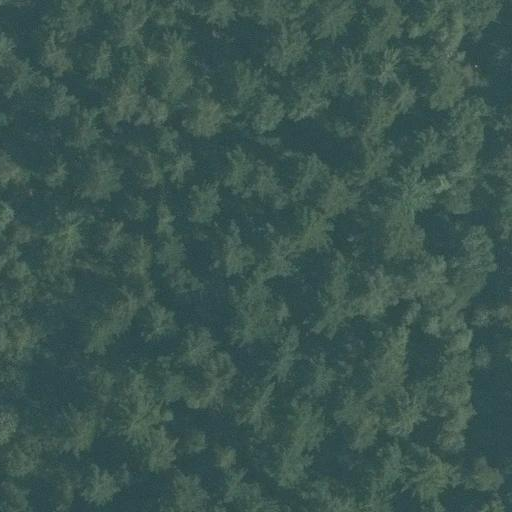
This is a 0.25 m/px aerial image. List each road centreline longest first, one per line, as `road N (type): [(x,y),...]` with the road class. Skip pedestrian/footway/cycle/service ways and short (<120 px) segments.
road 1 (tertiary): [(507,511),(504,0)]
road 2 (unknown): [(216,0),(214,511)]
road 3 (track): [(0,183),(13,236),(0,363)]
